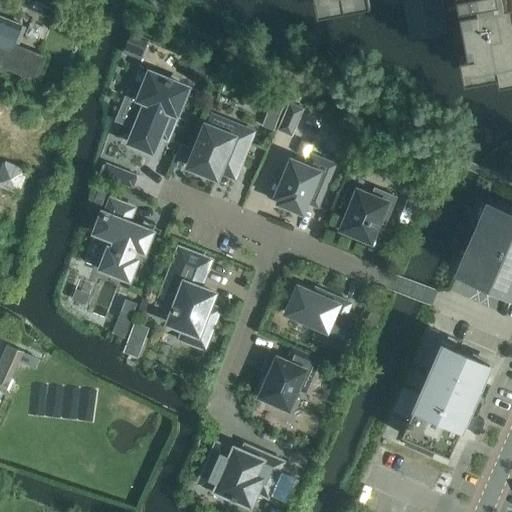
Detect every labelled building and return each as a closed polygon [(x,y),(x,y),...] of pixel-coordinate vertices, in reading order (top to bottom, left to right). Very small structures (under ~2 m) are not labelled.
[(19,0),(18,4),(30,9),(33,0),(19,0)] [(441,0),(403,0),(410,38),(447,31),(445,23),(461,20),(459,8),(443,11),(441,0)] [(511,0),(457,0),(459,8),(461,20),(471,73),(511,65),(511,0)] [(46,1),(41,13),(53,18),(58,6),(46,1)] [(21,25),(0,16),(0,46),(1,46),(0,49),(0,66),(25,77),(35,54),(13,45),(21,25)] [(187,87),(150,72),(129,123),(137,126),(130,142),(152,151),(164,121),(172,124),(187,87)] [(273,98),(269,107),(281,111),(284,102),(273,98)] [(279,129),(292,135),(303,108),(290,102),(279,129)] [(307,121),(306,123),(309,124),(319,128),(324,117),(311,112),(307,121)] [(217,177),(221,166),(222,166),(222,165),(221,165),(224,159),(224,160),(225,159),(239,164),(252,132),(237,126),(233,136),(205,125),(189,166),(192,167),(217,177)] [(333,137),(355,146),(360,134),(339,125),(333,137)] [(362,154),(382,162),(388,147),(368,139),(362,154)] [(181,143),(175,157),(184,161),(190,147),(181,143)] [(407,155),(396,183),(413,189),(424,162),(407,155)] [(319,201),(334,164),(317,157),(312,168),(291,159),(276,196),(280,198),(279,202),(302,211),(308,196),(319,201)] [(106,162),(100,175),(133,189),(138,175),(106,162)] [(370,239),(382,209),(390,212),(396,197),(374,188),(371,196),(358,191),(356,195),(353,193),(347,207),(351,208),(343,228),(353,232),(351,236),(364,241),(366,238),(370,239)] [(96,197),(91,207),(100,210),(104,200),(96,197)] [(101,215),(111,219),(105,236),(116,240),(112,249),(109,247),(101,268),(104,269),(125,277),(125,278),(129,279),(137,258),(132,257),(136,248),(144,251),(152,231),(128,222),(133,208),(111,199),(105,213),(102,212),(101,215)] [(511,210),(489,200),(458,271),(511,294),(511,210)] [(179,249),(164,291),(178,296),(168,322),(185,329),(181,338),(204,347),(213,323),(204,319),(214,293),(199,287),(209,260),(179,249)] [(290,291),(285,303),(289,305),(286,312),(325,329),(320,340),(347,351),(362,318),(347,312),(351,303),(328,293),(325,298),(298,286),(295,293),(290,291)] [(125,299),(121,310),(132,315),(137,303),(125,299)] [(370,311),(364,326),(375,330),(381,316),(370,311)] [(142,342),(127,336),(122,351),(136,356),(142,342)] [(401,434),(449,455),(468,413),(467,413),(489,363),(441,342),(420,392),(419,392),(401,434)] [(0,389),(5,392),(23,352),(11,347),(0,372),(0,389)] [(319,359),(293,348),(287,361),(277,357),(275,361),(271,358),(257,389),(262,391),(260,395),(273,400),(271,406),(283,411),(285,406),(289,407),(297,387),(305,391),(319,359)] [(267,495),(281,462),(262,454),(260,459),(234,448),(233,451),(216,444),(205,470),(221,477),(216,490),(230,496),(230,497),(235,499),(235,498),(249,504),(256,490),(267,495)]
